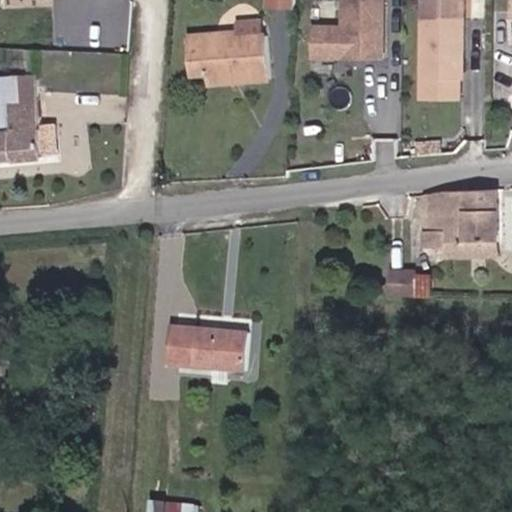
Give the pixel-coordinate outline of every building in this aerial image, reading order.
[(272,7),(271,0),(246,0),(247,9),(272,7)] [(381,8),(342,7),(342,50),(312,49),(311,78),(342,79),(347,74),(358,74),(362,80),(380,80),(381,8)] [(241,39),(240,24),(217,26),(217,32),(218,41),(241,39)] [(221,89),(253,86),(249,39),(241,39),(218,41),(217,32),(170,36),(173,64),(187,63),(189,78),(219,75),(221,89)] [(422,104),(457,105),(457,76),(462,74),(461,48),(422,48),(422,104)] [(175,79),(189,78),(187,63),(173,64),(175,79)] [(190,92),(221,89),(219,75),(189,78),(190,92)] [(0,167),(40,165),(39,130),(37,83),(0,85),(0,167)] [(422,121),(456,121),(457,105),(422,104),(422,121)] [(40,165),(54,163),(52,129),(39,130),(40,165)] [(327,150),(341,150),(342,136),(329,135),(327,150)] [(444,250),(491,251),(494,201),(425,207),(421,258),(443,259),(444,250)] [(442,266),(490,267),(491,251),(444,250),(443,259),(442,266)] [(371,298),(402,299),(402,280),(372,278),(371,298)] [(402,299),(422,300),(424,281),(402,280),(402,299)] [(165,366),(241,372),(244,334),(167,329),(165,366)] [(151,511),(200,511),(201,499),(152,496),(151,511)]
